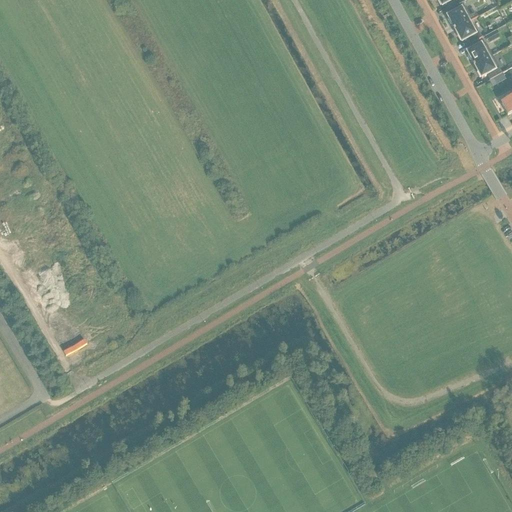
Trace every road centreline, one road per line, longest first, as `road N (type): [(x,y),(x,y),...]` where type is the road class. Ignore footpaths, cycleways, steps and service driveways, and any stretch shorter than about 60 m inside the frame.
road 1 (residential): [(402,198),(79,391)]
road 2 (residential): [(402,198),(293,0)]
road 3 (residential): [(478,154),(393,0)]
road 4 (residential): [(0,256),(79,391)]
